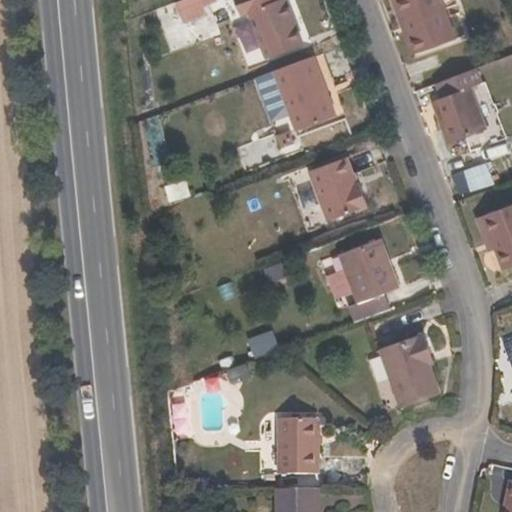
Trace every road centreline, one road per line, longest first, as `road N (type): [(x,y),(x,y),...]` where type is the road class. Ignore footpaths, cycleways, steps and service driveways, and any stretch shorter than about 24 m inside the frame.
road 1 (residential): [(473,453),(480,305),(359,0)]
road 2 (secondary): [(61,0),(93,338)]
road 3 (secondary): [(126,511),(93,338)]
road 4 (secondary): [(93,338),(101,511)]
